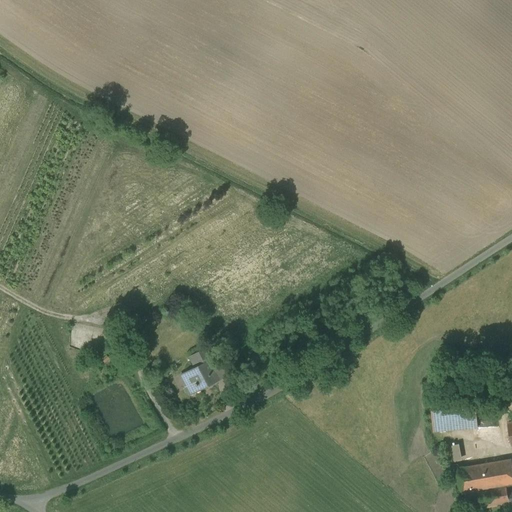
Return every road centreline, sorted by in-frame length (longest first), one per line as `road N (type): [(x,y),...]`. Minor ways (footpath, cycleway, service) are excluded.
road 1 (unclassified): [(511,238),(270,390),(30,503)]
road 2 (track): [(173,437),(128,331),(68,311)]
